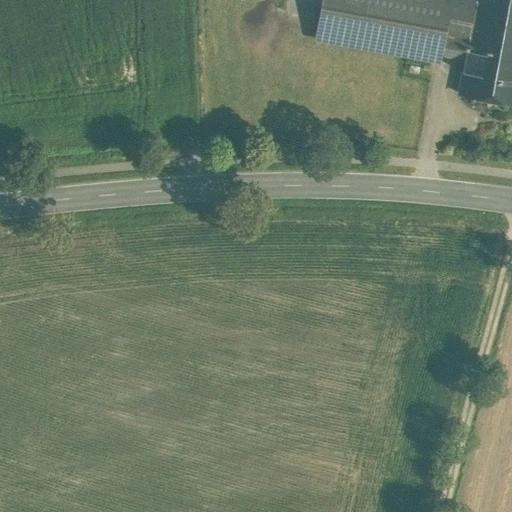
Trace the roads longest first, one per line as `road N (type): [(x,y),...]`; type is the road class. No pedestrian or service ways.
road 1 (secondary): [(511,200),(361,184),(132,189),(0,206)]
road 2 (track): [(511,264),(441,511)]
